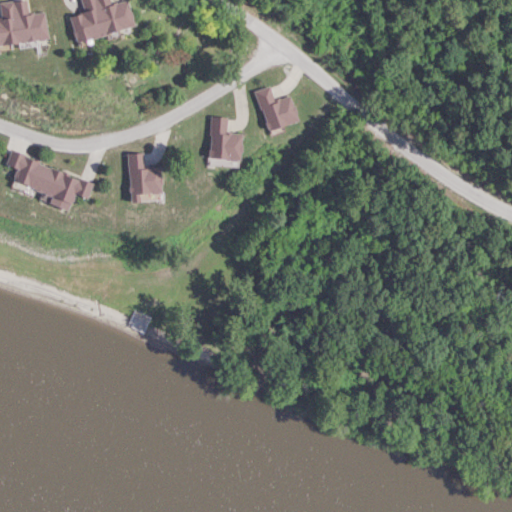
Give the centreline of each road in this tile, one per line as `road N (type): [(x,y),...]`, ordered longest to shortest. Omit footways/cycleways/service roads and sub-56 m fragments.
road 1 (residential): [(214,0),(419,161),(511,217)]
road 2 (residential): [(277,42),(200,102),(124,136),(71,146),(0,125)]
